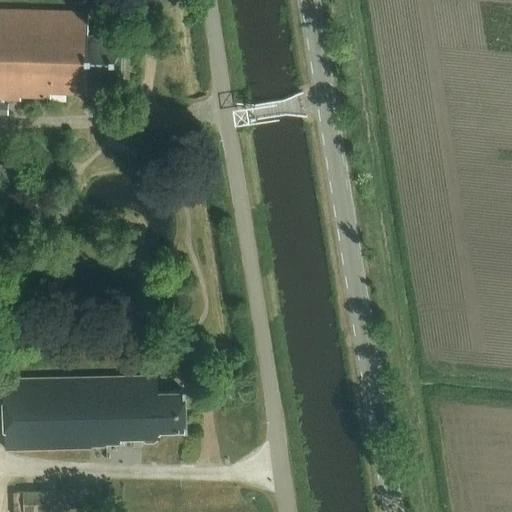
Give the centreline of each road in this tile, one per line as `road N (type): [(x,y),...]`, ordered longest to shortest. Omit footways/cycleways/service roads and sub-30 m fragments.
road 1 (tertiary): [(390,511),(307,0)]
road 2 (unclassified): [(291,511),(209,0)]
